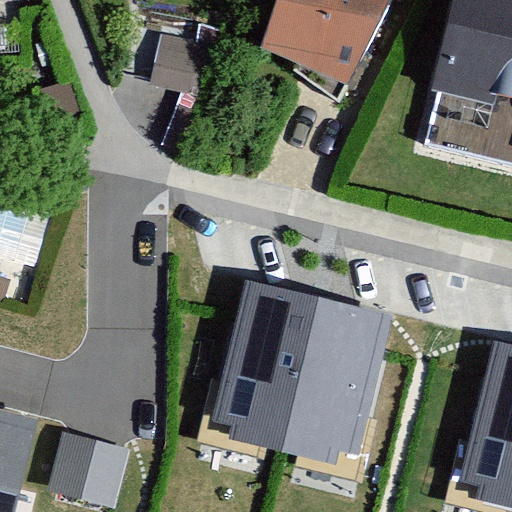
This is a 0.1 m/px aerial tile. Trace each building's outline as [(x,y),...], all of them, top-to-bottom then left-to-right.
[(385,0),(282,0),(262,61),(352,80),(385,0)] [(511,0),(454,0),(430,102),(511,121),(511,0)] [(159,35),(153,85),(198,90),(204,41),(159,35)] [(387,320),(248,285),(215,417),(236,422),(233,435),(332,459),(336,443),(355,448),(387,320)] [(511,348),(499,345),(466,476),(487,481),(483,494),(511,501),(511,348)] [(14,511),(38,422),(0,412),(0,511),(14,511)] [(128,450),(63,433),(47,491),(113,508),(128,450)]
